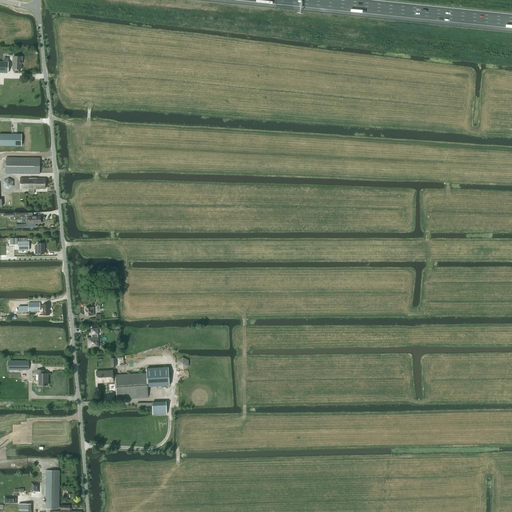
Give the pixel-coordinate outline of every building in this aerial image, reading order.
[(22,62),(22,57),(13,57),(13,70),(21,70),(21,62),(22,62)] [(21,134),(0,134),(0,146),(21,146),(21,134)] [(39,174),(40,158),(6,158),(6,174),(39,174)] [(8,190),(13,187),(13,181),(8,178),(3,181),(3,187),(8,190)] [(34,194),(34,189),(45,189),(45,179),(20,178),(20,189),(20,190),(21,190),(21,189),(28,189),(28,194),(34,194)] [(29,220),(26,220),(26,227),(26,228),(35,227),(35,224),(41,223),(40,216),(36,216),(36,217),(29,217),(29,220)] [(18,242),(18,250),(29,250),(29,242),(27,242),(27,240),(31,240),(31,238),(22,239),(16,239),(16,242),(18,242)] [(35,254),(44,254),(44,244),(37,243),(37,246),(35,246),(35,254)] [(15,307),(15,302),(7,303),(7,307),(5,307),(5,310),(7,310),(7,313),(15,313),(15,307)] [(85,316),(94,316),(94,307),(85,308),(85,316)] [(46,316),(53,316),(52,308),(39,308),(39,317),(42,317),(42,321),(46,320),(46,316)] [(88,347),(98,347),(98,328),(91,329),(91,338),(88,338),(88,347)] [(183,370),(188,366),(188,361),(182,358),(177,361),(178,367),(183,370)] [(28,361),(8,361),(8,370),(29,370),(28,361)] [(115,381),(116,400),(148,398),(147,387),(169,386),(168,367),(146,369),(146,373),(115,375),(115,376),(113,376),(113,381),(115,381)] [(38,374),(38,386),(44,386),(45,386),(47,386),(47,381),(46,381),(46,379),(47,379),(47,374),(43,374),(43,370),(36,370),(36,374),(38,374)] [(96,371),(96,383),(113,382),(113,381),(113,376),(112,370),(96,371)] [(152,415),(166,414),(165,402),(152,402),(152,409),(152,415)] [(57,509),(58,471),(46,470),(46,509),(57,509)]
